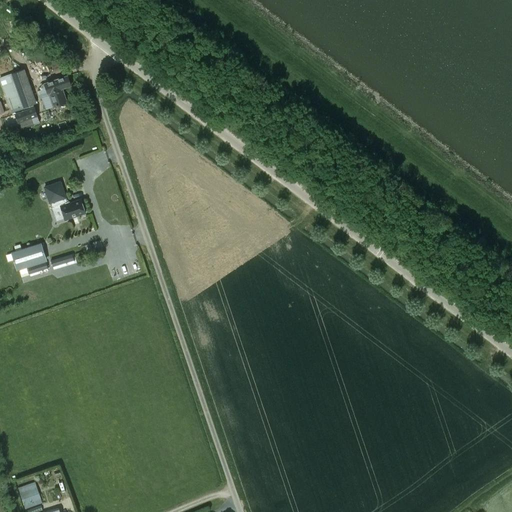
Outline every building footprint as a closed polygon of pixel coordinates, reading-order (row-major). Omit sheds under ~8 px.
[(34,59),(36,59),(38,63),(43,60),(36,46),(29,50),(34,59)] [(8,90),(15,109),(16,108),(17,113),(16,113),(21,128),(40,122),(35,107),(34,107),(33,105),(36,104),(24,70),(0,77),(0,78),(4,92),(8,90)] [(67,76),(44,84),(46,88),(41,89),(47,109),(67,102),(62,89),(71,86),(67,76)] [(60,182),(45,187),(44,188),(50,203),(52,209),(60,207),(65,220),(85,213),(81,199),(67,204),(65,198),(66,198),(60,182)] [(40,244),(12,253),(17,269),(45,260),(40,244)] [(124,282),(129,280),(119,254),(114,256),(124,282)] [(28,267),(27,267),(29,274),(47,268),(45,261),(39,263),(28,267)] [(35,482),(17,488),(25,508),(42,502),(35,482)]
